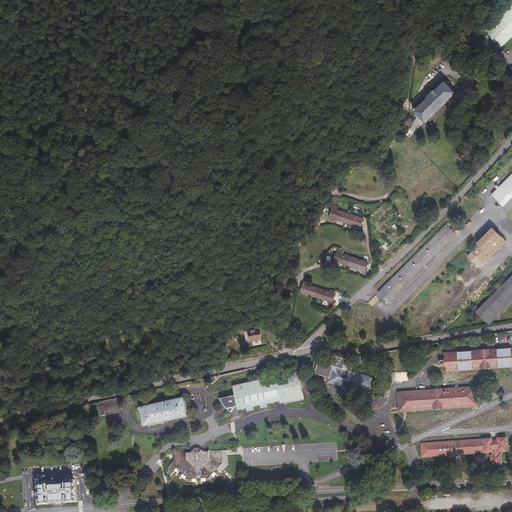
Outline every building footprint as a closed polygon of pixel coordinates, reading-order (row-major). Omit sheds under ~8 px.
[(511,4),(484,33),(500,49),(511,37),(511,4)] [(411,134),(421,125),(422,124),(418,120),(419,119),(423,123),(454,93),(443,83),(413,112),(418,117),(414,121),(411,124),(412,125),(408,130),(411,134)] [(511,197),(511,175),(492,195),(503,206),(511,197)] [(363,217),(332,207),(329,217),(360,227),(363,217)] [(447,223),(377,290),(387,300),(456,233),(447,223)] [(492,227),(470,249),(472,251),(468,256),(480,268),(484,263),(506,241),(492,227)] [(337,251),(334,260),(367,270),(369,261),(337,251)] [(511,275),(477,311),(486,321),(511,293),(511,275)] [(303,283),(301,292),(332,301),(335,292),(303,283)] [(511,293),(486,321),(490,324),(511,302),(511,293)] [(263,338),(261,328),(247,331),(249,340),(263,338)] [(511,347),(442,354),(444,372),(511,366),(511,347)] [(329,382),(369,394),(373,378),(352,372),(353,367),(348,365),(349,360),(331,355),(329,359),(321,357),(317,369),(319,373),(330,376),(329,382)] [(392,382),(409,381),(408,372),(391,373),(392,382)] [(288,401),(289,404),(305,400),(298,373),(234,388),(236,397),(221,400),(224,405),(227,410),(231,413),(233,415),(236,409),(240,408),(240,412),(248,410),(248,413),(256,411),(255,409),(262,407),(262,410),(269,408),(269,406),(283,402),(288,401)] [(475,387),(399,393),(400,412),(405,411),(477,406),(475,387)] [(381,408),(387,402),(381,396),(375,402),(381,408)] [(122,408),(119,397),(99,402),(101,413),(122,408)] [(144,424),(187,414),(183,397),(141,407),(140,404),(134,406),(135,410),(141,409),(144,424)] [(498,452),(506,452),(505,438),(497,439),(498,442),(491,442),(491,439),(422,444),(423,457),(492,452),(492,455),(489,455),(489,466),(501,465),(501,455),(498,455),(498,452)] [(208,446),(172,449),(173,456),(174,466),(176,468),(173,471),(187,483),(211,482),(218,473),(226,464),(225,453),(225,449),(208,450),(208,446)] [(75,503),(73,481),(64,482),(64,483),(46,485),(45,483),(36,484),(37,505),(48,505),(48,504),(51,504),(52,507),(61,506),(62,503),(66,503),(66,504),(75,503)]
